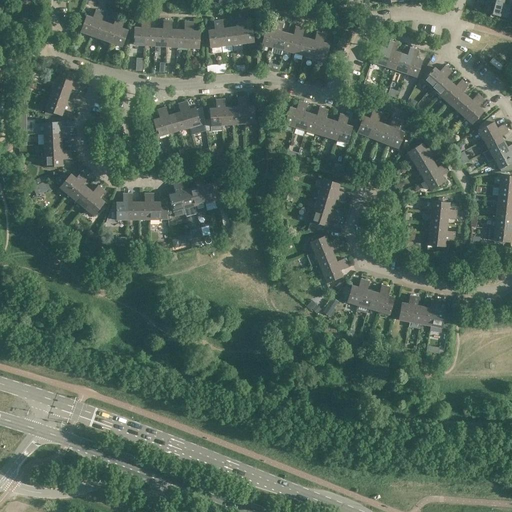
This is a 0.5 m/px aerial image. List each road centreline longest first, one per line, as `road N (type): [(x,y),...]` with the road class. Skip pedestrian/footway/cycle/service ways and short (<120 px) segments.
road 1 (secondary): [(347,511),(52,400)]
road 2 (unclassified): [(338,79),(398,109),(411,128),(432,130),(465,188),(460,289)]
road 3 (unclassified): [(365,18),(270,10),(137,14),(96,0)]
road 4 (residential): [(338,79),(328,92),(284,77),(145,81),(93,70)]
road 5 (secondary): [(40,430),(254,511)]
road 6 (tertiary): [(193,511),(111,483),(44,493),(7,474)]
road 7 (unclassified): [(367,179),(348,236),(358,262),(460,289)]
road 8 (unclassified): [(511,117),(460,68),(447,45),(451,21)]
